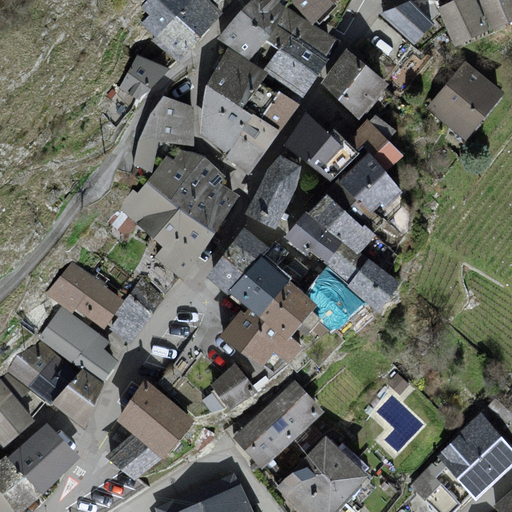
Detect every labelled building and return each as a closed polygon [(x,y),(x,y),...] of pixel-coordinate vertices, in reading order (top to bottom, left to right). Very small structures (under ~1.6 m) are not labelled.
[(148,0),(142,7),(151,14),(142,24),(156,36),(152,40),(174,58),(218,10),(207,0),(148,0)] [(285,6),(278,0),(251,0),(220,35),(250,57),(257,49),(269,35),(275,23),(285,6)] [(294,0),(312,22),(334,0),(294,0)] [(413,0),(412,0),(382,14),(415,42),(434,21),(413,0)] [(511,0),(457,0),(440,8),(455,45),(489,28),(511,17),(511,0)] [(285,6),(275,23),(291,34),(325,55),(335,38),(285,6)] [(291,34),(275,23),(269,35),(257,49),(270,59),(291,34)] [(325,55),(291,34),(270,59),(264,69),(268,72),(302,97),(329,58),(325,55)] [(264,69),(227,47),(207,83),(242,107),(260,82),(268,72),(264,69)] [(386,83),(346,50),(322,82),(358,117),(386,83)] [(169,67),(137,54),(119,88),(138,98),(169,67)] [(501,92),(464,62),(428,107),(465,136),(501,92)] [(276,92),(260,82),(242,107),(253,113),(281,129),(299,103),(278,89),(276,92)] [(242,107),(207,83),(204,108),(203,129),(228,150),(253,113),(242,107)] [(117,92),(112,88),(107,94),(111,98),(117,92)] [(192,106),(163,95),(150,113),(138,141),(133,164),(153,173),(158,141),(193,145),(192,106)] [(329,131),(305,110),(284,143),(331,181),(358,151),(347,141),(333,127),(329,131)] [(281,129),(253,113),(228,150),(249,173),(281,129)] [(375,113),(369,120),(387,138),(395,129),(375,113)] [(366,118),(347,141),(358,151),(362,155),(367,150),(385,170),(403,153),(387,138),(369,120),(366,118)] [(206,156),(180,148),(174,158),(167,154),(153,173),(146,181),(214,231),(238,194),(221,182),(224,174),(206,156)] [(362,155),(338,179),(370,212),(381,201),(385,205),(402,190),(385,170),(367,150),(362,155)] [(257,191),(247,214),(276,227),(295,188),(299,164),(283,154),(268,168),(257,191)] [(370,212),(338,179),(326,192),(362,224),(364,223),(372,214),(370,212)] [(184,279),(214,231),(146,181),(138,193),(133,189),(120,209),(161,245),(155,256),(184,279)] [(376,233),(364,223),(362,224),(326,192),(308,212),(343,239),(359,252),(361,250),(376,233)] [(343,239),(308,212),(305,210),(284,236),(307,253),(310,250),(326,262),(343,239)] [(226,291),(261,254),(269,247),(243,226),(207,274),(226,291)] [(343,239),(326,262),(347,281),(366,255),(361,250),(359,252),(343,239)] [(258,315),(289,279),(261,254),(226,291),(258,315)] [(398,278),(368,257),(346,285),(377,311),(398,278)] [(113,313),(124,300),(73,261),(45,293),(62,305),(73,312),(76,308),(103,327),(113,313)] [(364,302),(325,269),(305,293),(316,304),(312,309),(322,317),(331,326),(333,327),(364,302)] [(164,297),(142,276),(124,300),(113,313),(118,317),(109,329),(130,342),(164,297)] [(316,304),(305,293),(289,279),(258,315),(263,320),(286,340),(290,335),(297,327),(312,309),(316,304)] [(73,312),(62,305),(38,338),(41,340),(58,352),(72,363),(99,332),(73,312)] [(302,345),(290,335),(286,340),(263,320),(260,324),(241,308),(218,336),(262,366),(273,351),(289,362),(302,345)] [(312,328),(322,317),(312,309),(297,327),(306,334),(312,328)] [(322,336),(331,326),(322,317),(312,328),(322,336)] [(110,339),(99,332),(72,363),(79,368),(82,365),(102,380),(118,358),(105,346),(110,339)] [(28,386),(58,352),(41,340),(17,355),(8,371),(28,386)] [(51,401),(79,368),(72,363),(58,352),(28,386),(51,401)] [(235,362),(210,384),(230,410),(257,389),(235,362)] [(84,426),(102,380),(82,365),(79,368),(51,401),(84,426)] [(410,383),(397,372),(387,383),(400,394),(410,383)] [(0,377),(0,444),(3,448),(34,420),(0,377)] [(193,418),(150,380),(116,419),(131,432),(161,457),(193,418)] [(294,381),(237,435),(262,463),(321,411),(294,381)] [(511,438),(511,385),(510,383),(485,407),(497,421),(496,422),(511,438)] [(224,407),(212,391),(202,400),(212,412),(224,407)] [(472,494),(475,498),(511,464),(511,448),(480,413),(435,454),(438,457),(472,494)] [(78,454),(49,422),(7,455),(41,495),(78,454)] [(134,479),(161,457),(131,432),(105,455),(114,463),(134,479)] [(326,436),(277,487),(303,511),(335,511),(369,477),(326,436)] [(0,489),(16,511),(17,511),(41,495),(7,455),(0,460),(0,489)] [(453,511),(472,494),(438,457),(410,484),(437,511),(453,511)] [(252,511),(240,483),(172,511),(252,511)] [(0,511),(16,511),(0,489),(0,511)] [(511,511),(511,489),(494,505),(500,511),(511,511)]
